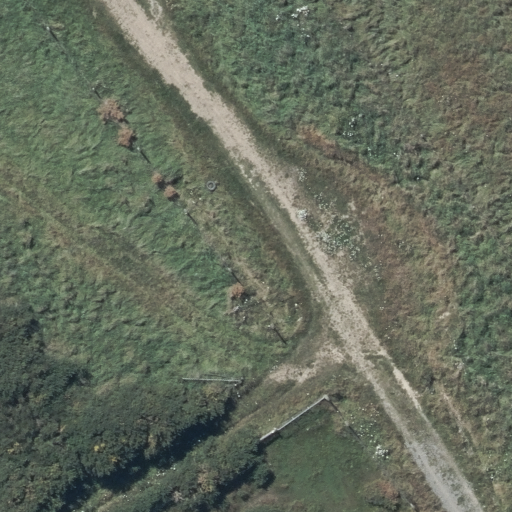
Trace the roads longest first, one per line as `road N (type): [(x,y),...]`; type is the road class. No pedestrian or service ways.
road 1 (track): [(158,0),(400,381),(471,511)]
road 2 (track): [(400,381),(141,511)]
